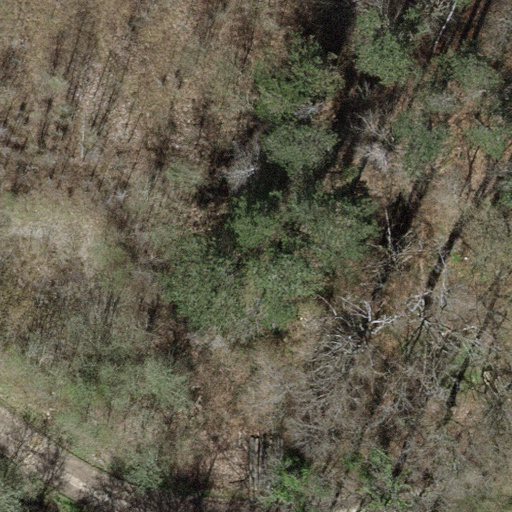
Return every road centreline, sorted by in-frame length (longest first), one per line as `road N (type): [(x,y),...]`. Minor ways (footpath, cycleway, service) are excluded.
road 1 (track): [(142,511),(93,496),(0,427)]
road 2 (track): [(511,473),(362,511)]
